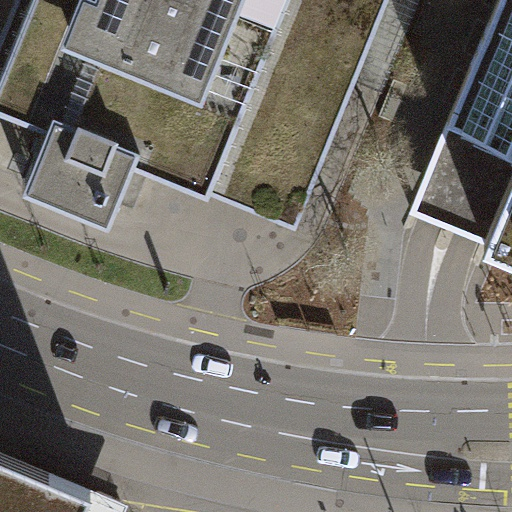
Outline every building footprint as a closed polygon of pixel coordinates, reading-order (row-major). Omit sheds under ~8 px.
[(5,0),(0,14),(0,105),(38,121),(14,181),(101,216),(125,157),(244,205),(289,222),(378,0),(5,0)] [(511,0),(496,0),(452,109),(448,117),(511,143),(511,172),(485,239),(511,250),(511,0)] [(511,143),(448,117),(411,209),(485,239),(511,172),(511,143)] [(0,511),(80,511),(91,486),(0,447),(0,511)] [(155,511),(91,486),(80,511),(155,511)]
